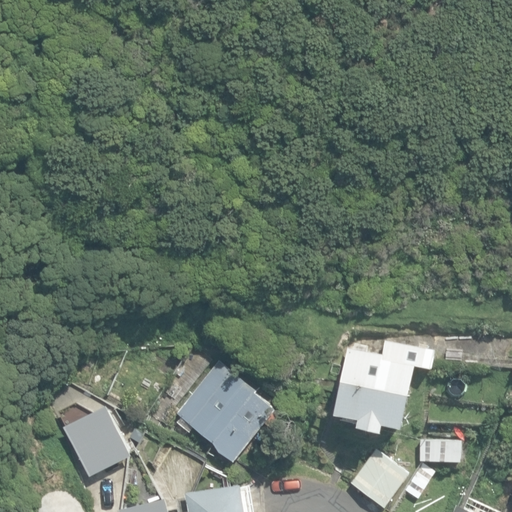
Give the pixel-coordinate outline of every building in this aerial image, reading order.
[(360,426),(385,431),(386,423),(406,427),(417,365),(434,368),(437,349),(387,340),(384,353),(368,350),(368,346),(356,344),(355,348),(349,347),(336,415),(346,417),(350,419),(353,420),(357,420),(360,419),(361,419),(360,426)] [(221,452),(235,460),(278,409),(257,392),(259,390),(220,359),(179,414),(213,439),(221,452)] [(157,416),(169,424),(182,405),(170,397),(157,416)] [(96,411),(78,403),(61,410),(92,474),(134,455),(110,404),(96,411)] [(421,458),(462,459),(463,438),(421,437),(421,458)] [(352,482),(388,507),(412,473),(377,447),(352,482)] [(187,491),(190,511),(249,511),(244,481),(187,491)] [(120,511),(173,511),(169,496),(120,509),(120,511)] [(454,511),(504,511),(470,497),(466,507),(458,503),(454,511)]
